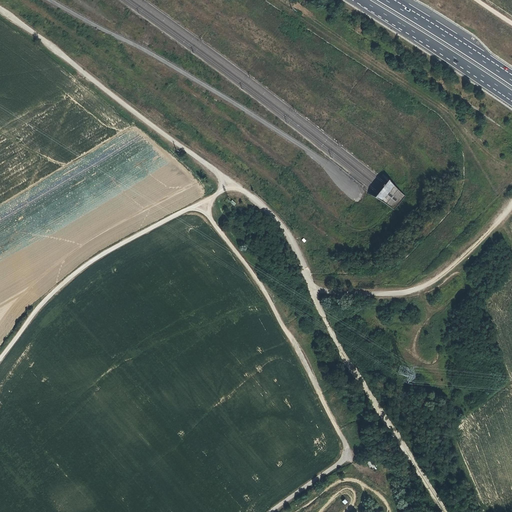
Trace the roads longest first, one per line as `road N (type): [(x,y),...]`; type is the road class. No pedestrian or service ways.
road 1 (track): [(271,511),(346,457),(346,449),(259,284),(199,203)]
road 2 (unclassified): [(0,356),(78,269),(230,185)]
road 3 (unclassified): [(0,9),(230,185)]
road 4 (track): [(313,291),(444,511)]
road 5 (unclassified): [(511,203),(460,260),(424,285),(397,293),(313,291)]
road 6 (motorway): [(360,0),(511,98)]
road 7 (motorway): [(511,77),(390,0)]
road 8 (unclassified): [(230,185),(279,222),(313,291)]
